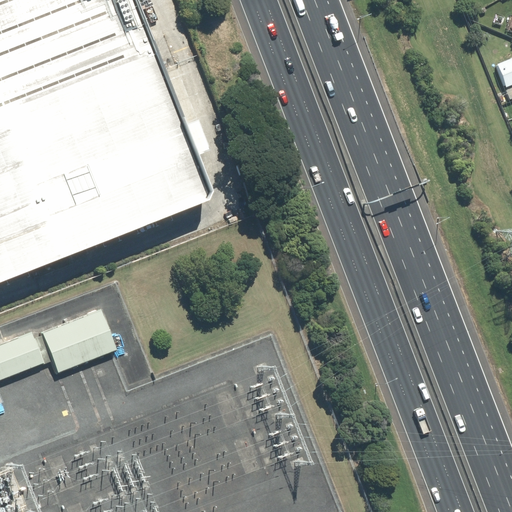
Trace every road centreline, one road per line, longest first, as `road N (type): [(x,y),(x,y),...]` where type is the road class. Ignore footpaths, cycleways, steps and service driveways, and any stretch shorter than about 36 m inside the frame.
road 1 (motorway): [(461,511),(263,0)]
road 2 (motorway): [(301,0),(485,476)]
